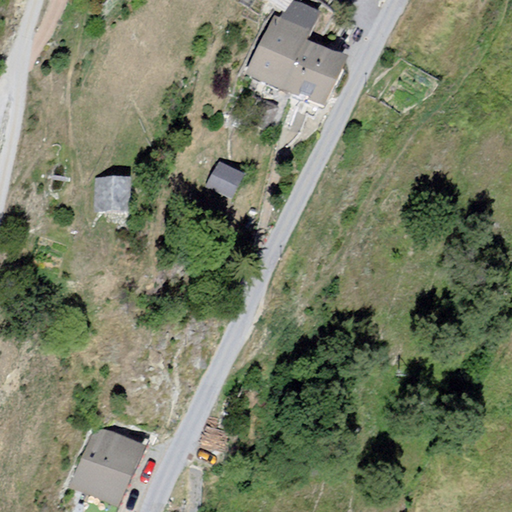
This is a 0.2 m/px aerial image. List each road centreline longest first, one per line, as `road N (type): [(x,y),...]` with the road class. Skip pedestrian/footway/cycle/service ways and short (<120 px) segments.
road 1 (residential): [(395,0),(151,511)]
road 2 (residential): [(0,237),(38,0)]
